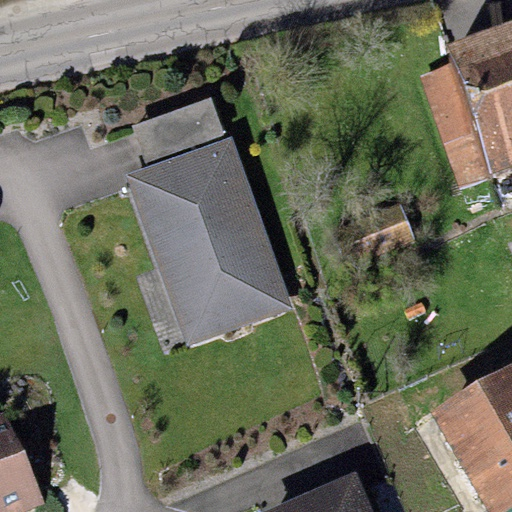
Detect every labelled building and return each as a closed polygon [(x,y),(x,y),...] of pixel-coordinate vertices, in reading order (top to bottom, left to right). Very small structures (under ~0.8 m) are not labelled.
[(496,180),(511,174),(511,20),(445,45),(451,62),(494,176),(496,180)] [(462,188),(494,176),(451,62),(420,73),(462,188)] [(209,96),(131,125),(145,163),(223,134),(209,96)] [(231,138),(124,176),(185,347),(292,309),(231,138)] [(415,241),(399,203),(335,229),(351,267),(415,241)] [(511,364),(431,412),(490,511),(503,511),(511,507),(511,364)] [(0,511),(14,511),(42,501),(4,414),(0,415),(0,511)] [(372,511),(356,472),(259,511),(372,511)]
